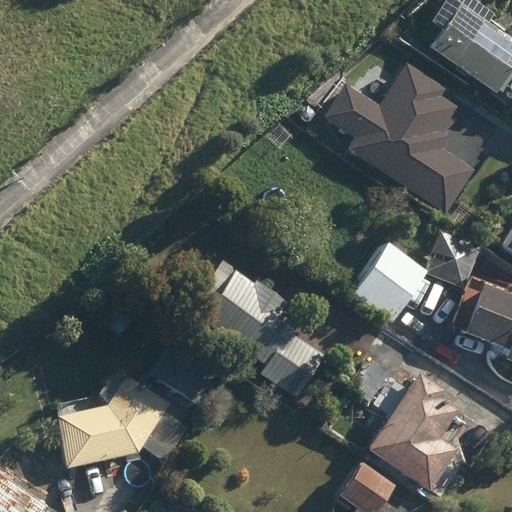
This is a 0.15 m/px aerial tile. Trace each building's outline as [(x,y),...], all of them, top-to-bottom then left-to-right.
[(500,93),(511,101),(511,39),(490,25),(496,17),(471,0),(451,0),(434,25),(447,33),(435,50),(499,94),(500,93)] [(350,151),(445,215),(473,174),(441,153),(450,139),(442,133),(457,111),(441,99),(446,92),(409,67),(380,110),(348,88),(327,120),(358,140),(350,151)] [(511,233),(501,251),(511,257),(511,233)] [(429,276),(463,288),(477,252),(443,238),(429,276)] [(354,297),(394,325),(430,274),(389,246),(354,297)] [(507,362),(511,364),(511,299),(511,295),(511,289),(475,274),(454,326),(468,332),(467,336),(510,354),(507,362)] [(263,376),(297,399),(324,358),(294,337),(304,322),(289,312),(291,308),(258,286),(256,289),(236,276),(203,325),(268,368),(263,376)] [(152,378),(198,407),(219,374),(173,345),(152,378)] [(355,393),(371,404),(390,374),(373,364),(355,393)] [(371,454),(432,493),(459,452),(442,442),(461,413),(441,400),(445,394),(421,378),(371,454)] [(59,421),(70,470),(139,455),(143,450),(166,464),(187,431),(164,416),(171,405),(130,379),(110,410),(59,421)] [(0,511),(45,511),(48,508),(17,486),(24,476),(8,466),(0,476),(0,475),(0,511)] [(342,499),(359,511),(379,511),(396,489),(364,467),(342,499)]
